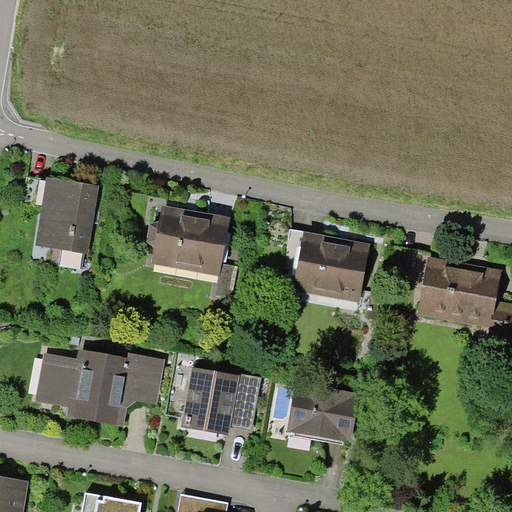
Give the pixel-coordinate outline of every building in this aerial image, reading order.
[(99,187),(47,179),(37,245),(89,253),(99,187)] [(220,274),(230,218),(163,206),(153,263),(220,274)] [(361,302),(371,244),(304,233),(294,291),(361,302)] [(500,270),(430,257),(420,313),(490,326),(494,302),(500,270)] [(511,305),(494,302),(490,326),(488,334),(511,338),(511,305)] [(126,357),(78,349),(77,357),(42,351),(35,400),(69,406),(67,417),(121,426),(124,407),(135,400),(156,404),(163,358),(126,352),(126,357)] [(227,426),(236,375),(190,367),(179,428),(225,436),(227,426)] [(236,375),(227,426),(251,430),(260,376),(237,372),(236,375)] [(296,383),(287,432),(350,443),(358,394),(296,383)] [(0,511),(22,511),(28,480),(0,475),(0,511)] [(226,511),(229,503),(181,494),(177,511),(226,511)] [(138,511),(140,505),(86,495),(82,511),(138,511)]
